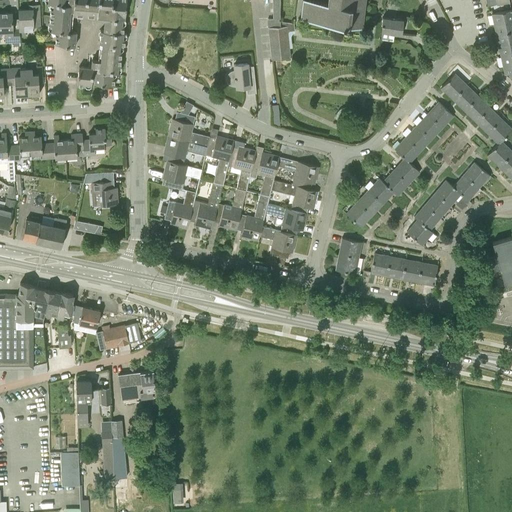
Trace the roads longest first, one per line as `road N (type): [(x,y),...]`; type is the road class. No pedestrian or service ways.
road 1 (residential): [(310,280),(437,303),(463,215),(511,205)]
road 2 (primary): [(249,309),(496,362)]
road 3 (residential): [(134,68),(278,138),(338,153)]
road 4 (residential): [(338,153),(376,141),(455,47)]
road 5 (residential): [(159,248),(310,280)]
road 6 (residential): [(135,107),(0,115)]
road 7 (primary): [(0,259),(129,287)]
road 8 (residential): [(310,280),(338,153)]
road 9 (tertiary): [(137,236),(135,107)]
road 10 (primary): [(124,272),(0,245)]
road 11 (primary): [(129,287),(249,309)]
